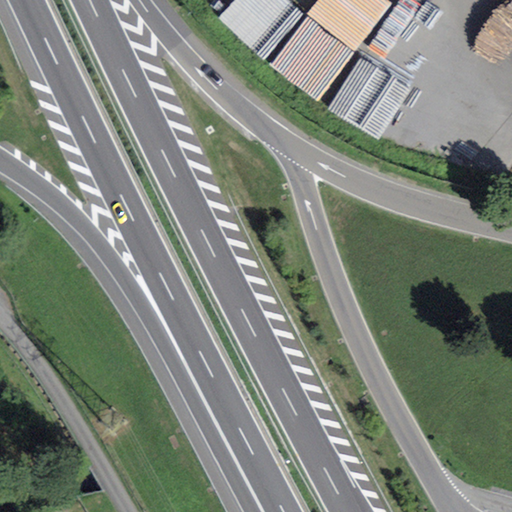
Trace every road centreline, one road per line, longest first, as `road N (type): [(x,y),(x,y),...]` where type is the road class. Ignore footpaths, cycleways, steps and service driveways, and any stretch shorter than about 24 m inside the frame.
road 1 (motorway): [(349,511),(228,287),(90,0)]
road 2 (motorway): [(25,0),(281,511)]
road 3 (motorway): [(56,201),(118,270),(252,511)]
road 4 (unclassified): [(0,313),(132,511)]
road 5 (motorway): [(219,94),(134,0)]
